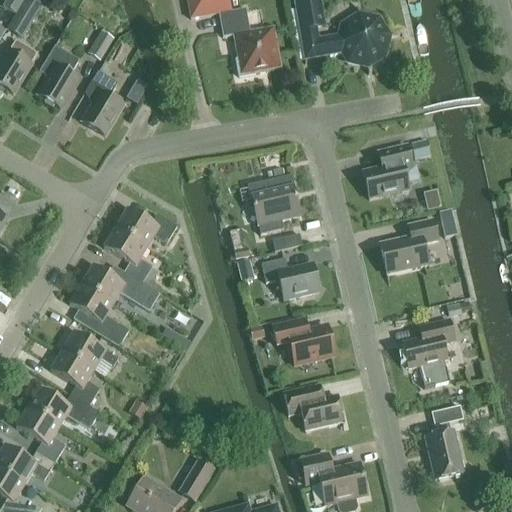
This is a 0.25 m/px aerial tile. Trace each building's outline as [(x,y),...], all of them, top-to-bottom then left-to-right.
[(26,0),(8,30),(21,38),(40,7),(28,0),(26,0)] [(245,11),(230,13),(227,0),(186,0),(190,20),(218,16),(222,40),(233,38),(238,62),(236,62),(239,79),(256,76),(255,74),(280,70),(273,30),(249,34),(245,11)] [(315,0),(293,0),(304,62),(343,55),(348,63),(367,68),(383,57),(387,38),(377,22),(358,17),(341,27),(340,37),(318,41),(316,30),(319,19),(315,0)] [(100,63),(113,41),(101,34),(87,55),(100,63)] [(15,44),(9,53),(8,52),(0,65),(0,89),(13,97),(32,67),(30,66),(36,56),(15,44)] [(47,79),(36,97),(60,112),(79,82),(70,77),(78,63),(54,49),(39,74),(47,79)] [(123,109),(107,99),(116,86),(96,75),(85,95),(91,107),(81,124),(105,139),(123,109)] [(136,82),(126,100),(136,107),(147,89),(136,82)] [(430,159),(426,142),(410,146),(414,163),(430,159)] [(377,154),(381,169),(362,174),(369,202),(408,193),(406,184),(418,181),(415,168),(411,169),(406,148),(377,154)] [(258,228),(299,219),(293,194),(295,193),(291,177),(246,188),(250,204),(252,203),(258,228)] [(438,191),(425,194),(429,212),(442,209),(438,191)] [(115,231),(147,250),(154,239),(166,246),(176,229),(156,217),(151,226),(127,211),(115,231)] [(450,219),(439,221),(444,241),(454,238),(451,228),(450,219)] [(437,243),(432,222),(407,228),(410,239),(379,247),(386,277),(427,268),(422,246),(437,243)] [(123,275),(142,286),(153,268),(140,261),(147,250),(115,231),(103,250),(128,266),(123,275)] [(274,254),(302,248),(299,236),(272,243),(274,254)] [(249,260),(247,251),(233,254),(235,263),(249,260)] [(318,294),(312,267),(287,272),(284,261),(261,266),(265,286),(279,283),(283,302),(318,294)] [(254,282),(249,263),(237,266),(241,285),(254,282)] [(92,268),(80,288),(96,297),(112,307),(119,296),(131,304),(148,314),(159,296),(141,286),(142,286),(123,275),(118,272),(112,280),(92,268)] [(91,321),(86,330),(118,349),(128,332),(105,318),(112,307),(96,297),(80,288),(69,307),(91,321)] [(469,312),(467,303),(457,305),(459,314),(469,312)] [(459,314),(457,305),(445,308),(448,320),(460,317),(459,314)] [(294,367),(333,358),(327,329),(302,335),(299,322),(271,329),(275,344),(287,341),(294,367)] [(453,344),(449,323),(425,328),(428,340),(402,346),(408,372),(419,369),(424,391),(448,385),(443,363),(446,363),(442,346),(453,344)] [(166,330),(161,338),(185,352),(190,345),(166,330)] [(271,344),(268,331),(257,334),(260,346),(271,344)] [(61,354),(93,373),(100,362),(112,370),(117,361),(73,334),(61,354)] [(88,409),(99,392),(87,384),(93,373),(61,354),(50,373),(75,389),(70,398),(88,409)] [(336,398),(321,402),(318,389),(283,397),(288,419),(300,416),(304,433),(343,424),(336,398)] [(39,391),(27,411),(59,430),(66,419),(88,432),(99,415),(88,409),(70,398),(64,407),(39,391)] [(136,405),(129,416),(138,421),(145,410),(136,405)] [(449,425),(462,422),(459,408),(431,415),(434,429),(436,428),(438,436),(424,439),(434,482),(462,476),(452,433),(451,433),(449,425)] [(40,446),(35,455),(54,466),(64,449),(52,441),(59,430),(27,411),(15,430),(40,446)] [(4,448),(0,454),(0,472),(24,487),(31,476),(43,483),(54,466),(35,455),(29,463),(4,448)] [(354,501),(367,498),(359,465),(330,472),(327,456),(299,462),(305,488),(319,485),(325,508),(336,506),(337,511),(354,511),(356,509),(354,501)] [(193,503),(212,472),(198,464),(179,495),(193,503)] [(24,487),(0,472),(0,498),(6,502),(0,511),(40,511),(41,511),(18,498),(24,487)] [(134,511),(173,511),(179,504),(143,482),(127,507),(134,511)]
